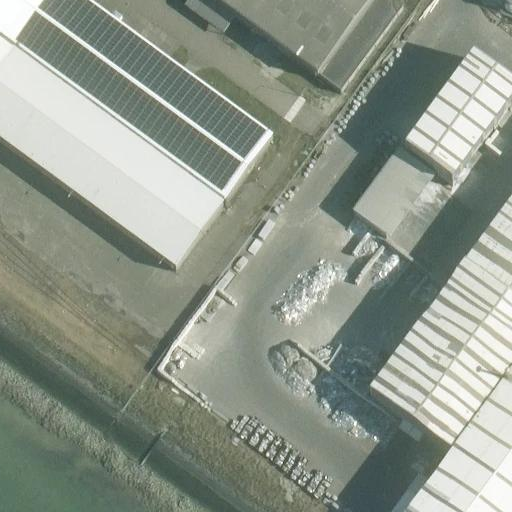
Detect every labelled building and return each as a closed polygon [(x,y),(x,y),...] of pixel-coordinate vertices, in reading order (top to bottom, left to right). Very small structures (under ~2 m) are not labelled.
[(0,0),(0,145),(176,274),(273,142),(79,0),(0,0)] [(377,0),(206,0),(317,81),(377,0)] [(511,109),(511,89),(473,61),(406,153),(454,189),(511,109)] [(511,511),(511,211),(372,402),(453,461),(415,511),(511,511)] [(377,225),(353,251),(367,263),(359,271),(375,286),(394,266),(404,276),(416,263),(377,225)]
